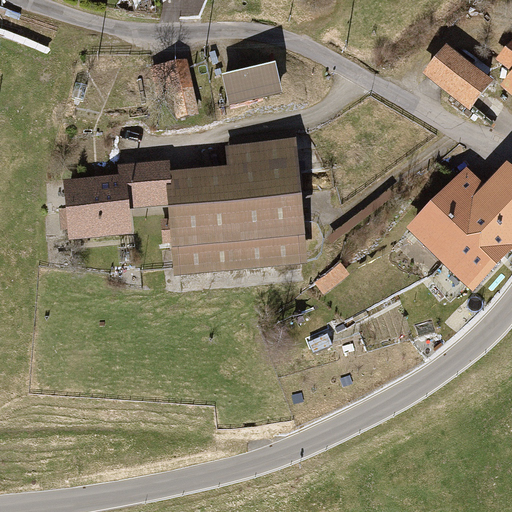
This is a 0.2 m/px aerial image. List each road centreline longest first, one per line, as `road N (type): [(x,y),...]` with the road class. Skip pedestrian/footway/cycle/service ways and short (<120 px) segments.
road 1 (tertiary): [(0,509),(151,490),(268,460),(371,414),(454,364),(511,308)]
road 2 (residential): [(511,158),(296,46),(246,34),(142,36),(15,0)]
